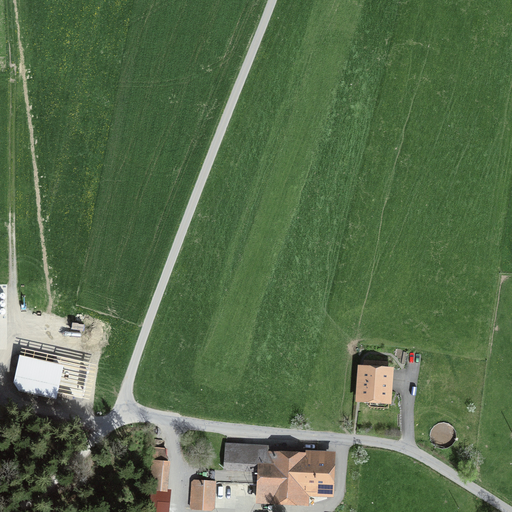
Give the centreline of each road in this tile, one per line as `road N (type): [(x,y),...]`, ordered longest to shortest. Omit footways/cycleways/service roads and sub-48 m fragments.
road 1 (unclassified): [(272,0),(116,414)]
road 2 (unclassified): [(510,511),(421,455),(383,441),(116,414)]
